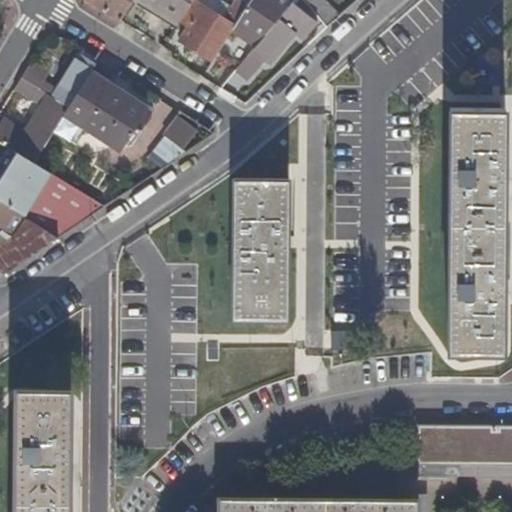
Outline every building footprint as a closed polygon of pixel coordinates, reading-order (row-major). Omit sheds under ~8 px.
[(86,0),(88,2),(120,22),(133,0),(86,0)] [(192,0),(134,0),(177,25),(180,20),(192,0)] [(235,0),(231,8),(224,20),(201,6),(192,0),(180,20),(189,26),(180,41),(213,62),(232,30),(251,0),(235,0)] [(224,20),(231,8),(218,0),(204,0),(201,6),(224,20)] [(254,0),(255,0),(254,0),(251,0),(232,30),(257,47),(292,4),(287,0),(254,0)] [(339,18),(325,0),(313,0),(310,6),(328,28),(339,18)] [(298,36),(309,45),(325,30),(292,4),(257,47),(239,69),(252,80),(273,54),(276,57),(287,43),(290,45),(298,36)] [(79,55),(95,65),(98,61),(82,51),(79,55)] [(95,65),(79,55),(57,92),(45,85),(52,74),(33,62),(22,80),(69,109),(90,73),(95,65)] [(108,84),(115,72),(98,61),(95,65),(90,73),(108,84)] [(108,84),(90,73),(69,109),(64,116),(86,129),(88,126),(124,148),(149,109),(108,84)] [(36,141),(3,121),(0,126),(0,143),(13,151),(34,165),(64,116),(69,109),(22,80),(16,89),(49,109),(36,129),(41,132),(36,141)] [(448,349),(503,350),(504,284),(505,167),(505,109),(450,109),(448,349)] [(170,137),(187,150),(202,132),(181,116),(167,134),(170,137)] [(187,150),(170,137),(151,158),(166,170),(191,154),(187,150)] [(13,151),(0,171),(0,201),(62,240),(107,210),(34,165),(13,151)] [(287,180),(233,181),(232,320),(286,321),(287,242),(287,180)] [(0,246),(0,273),(7,278),(62,240),(0,201),(0,228),(13,237),(0,246)] [(0,228),(0,282),(7,278),(0,273),(0,246),(13,237),(0,228)] [(37,306),(54,330),(70,319),(53,295),(37,306)] [(71,405),(16,404),(15,511),(70,511),(71,464),(71,405)] [(511,427),(417,427),(417,467),(511,467),(511,427)]
